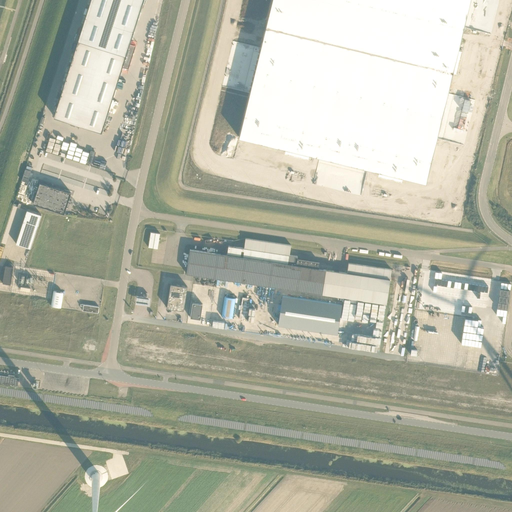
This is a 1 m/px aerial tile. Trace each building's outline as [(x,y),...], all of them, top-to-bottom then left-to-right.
[(90,0),(54,116),(102,131),(122,66),(128,68),(136,45),(130,43),(143,0),(90,0)] [(271,0),(239,139),(286,150),(286,152),(309,158),(310,155),(380,171),(380,174),(403,180),(404,177),(427,182),(453,71),(456,72),(461,49),(458,48),(469,0),(271,0)] [(128,157),(134,132),(122,129),(121,135),(120,141),(123,142),(120,155),(128,157)] [(71,192),(40,182),(33,203),(64,213),(71,192)] [(16,243),(31,248),(41,215),(27,210),(16,243)] [(158,248),(160,233),(151,231),(148,247),(158,248)] [(347,272),(318,268),(319,261),(297,258),(298,256),(289,254),(290,248),(291,245),(246,238),(245,242),(244,248),(228,245),(227,254),(190,249),(186,273),(187,273),(187,274),(194,275),(217,278),(323,294),(323,293),(386,303),(391,269),(349,262),(347,272)] [(5,266),(3,283),(11,284),(13,267),(5,266)] [(187,286),(171,283),(167,307),(183,310),(187,286)] [(63,292),(54,290),(51,305),(61,307),(63,292)] [(150,297),(137,295),(136,303),(149,305),(150,297)] [(282,295),(278,324),(337,333),(342,304),(282,295)] [(232,318),(235,298),(224,296),(221,316),(232,318)] [(246,320),(250,298),(242,297),(239,318),(246,320)] [(202,304),(192,302),(190,317),(200,319),(202,304)] [(99,306),(84,304),(83,310),(98,313),(99,306)] [(19,378),(0,375),(0,382),(3,383),(3,384),(12,386),(12,384),(18,385),(19,378)]
